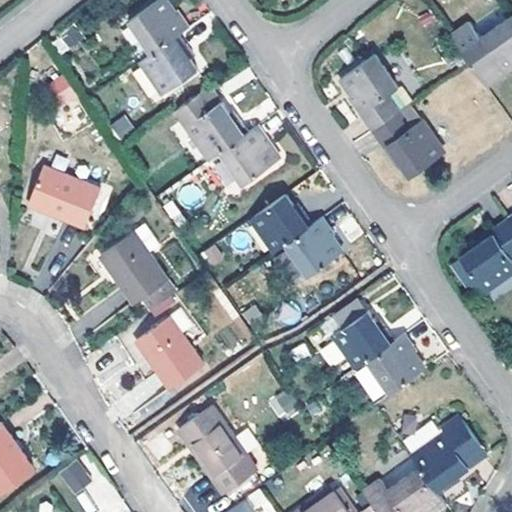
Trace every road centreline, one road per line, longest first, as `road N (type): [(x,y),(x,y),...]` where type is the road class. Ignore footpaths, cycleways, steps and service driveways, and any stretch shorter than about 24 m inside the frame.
road 1 (residential): [(158,511),(22,317),(0,307)]
road 2 (residential): [(401,239),(279,62)]
road 3 (residential): [(511,401),(401,239)]
road 4 (residential): [(511,163),(401,239)]
